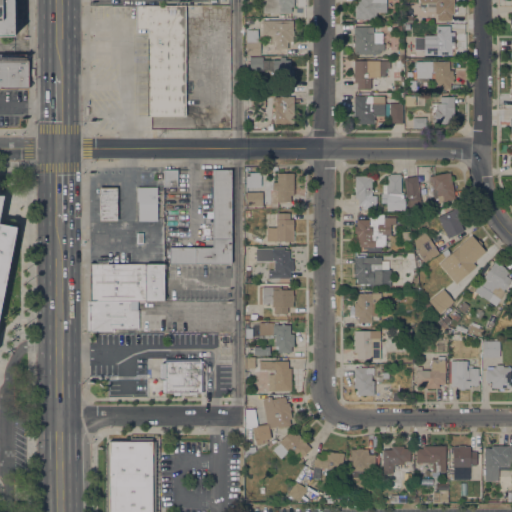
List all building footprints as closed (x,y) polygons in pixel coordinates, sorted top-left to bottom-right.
[(13,0),(13,36),(0,36),(0,0),(13,0)] [(263,13),(263,6),(258,6),(258,0),(293,0),(293,7),(291,7),(291,13),(263,13)] [(386,0),(386,12),(376,12),(376,19),(355,19),(355,2),(358,1),(360,1),(360,0),(386,0)] [(454,0),(454,14),(451,14),(451,20),(438,20),(438,14),(435,14),(435,11),(427,11),(427,3),(435,3),(420,3),(420,0),(454,0)] [(185,116),(148,116),(148,29),(136,29),(136,6),(185,6),(185,116)] [(294,20),(294,34),(293,34),(293,41),(289,41),(289,42),(287,42),(287,49),(274,49),(274,43),(272,43),(272,36),(261,36),(261,20),(294,20)] [(354,54),(354,26),(373,27),(373,32),(382,32),(382,43),(384,43),(384,50),(380,50),(380,52),(379,52),(379,54),(354,54)] [(436,35),(436,26),(450,26),(450,32),(454,32),(454,45),(451,45),(451,55),(424,55),(424,35),(428,35),(436,35)] [(257,30),(257,38),(260,38),(260,55),(246,55),(246,29),(257,30)] [(0,54),(24,54),(24,59),(28,59),(27,88),(0,88),(0,54)] [(262,57),(262,69),(250,69),(250,57),(262,57)] [(279,60),(279,57),(285,57),(285,60),(290,60),(290,67),(290,69),(293,69),(293,79),(275,79),(275,71),(263,71),(263,60),(279,60)] [(396,67),(395,59),(403,58),(403,67),(396,67)] [(390,68),(385,68),(385,76),(379,76),(379,77),(375,77),(375,80),(370,80),(370,89),(357,89),(357,83),(354,83),(354,60),(390,60),(390,68)] [(449,61),(449,70),(453,70),(453,82),(450,82),(450,88),(437,89),(437,82),(434,82),(434,71),(432,71),(432,61),(449,61)] [(251,93),(265,94),(264,108),(251,107),(251,93)] [(293,124),(273,124),(274,97),(280,97),(280,96),(293,96),(293,124)] [(384,96),(384,116),(374,116),(374,124),(356,124),(356,117),(353,117),(353,96),(384,96)] [(454,96),(454,117),(452,117),(452,123),(432,124),(432,114),(431,114),(431,103),(440,103),(440,96),(454,96)] [(402,124),(389,124),(389,103),(402,103),(402,124)] [(426,117),(426,127),(412,127),(412,117),(426,117)] [(178,187),(163,187),(163,168),(178,168),(178,187)] [(231,263),(169,264),(169,247),(212,247),(212,170),(231,169),(231,263)] [(261,173),(260,187),(246,187),(246,172),(261,173)] [(449,172),(455,199),(438,202),(436,190),(433,190),(432,182),(430,183),(428,176),(449,172)] [(293,195),(290,195),(290,202),(277,202),(277,190),(272,189),(272,182),(277,182),(277,173),(294,173),(293,195)] [(380,203),(381,194),(382,194),(382,184),(386,184),(387,184),(387,175),(389,175),(389,173),(400,174),(400,175),(401,175),(400,194),(403,194),(403,197),(405,198),(405,210),(394,209),(394,210),(387,210),(387,203),(380,203)] [(355,176),(372,176),(371,206),(358,205),(358,198),(355,198),(355,176)] [(422,210),(408,212),(403,178),(416,176),(422,210)] [(157,221),(138,221),(138,201),(137,201),(137,187),(157,187),(157,221)] [(117,221),(99,221),(99,188),(117,188),(117,221)] [(245,206),(246,192),(263,192),(262,206),(245,206)] [(0,196),(3,196),(0,212),(0,224),(16,227),(13,245),(0,307),(0,196)] [(437,217),(456,208),(464,223),(461,225),(464,231),(448,239),(437,217)] [(266,241),(266,227),(276,227),(276,213),(290,213),(289,219),(293,219),(293,231),(294,231),(294,241),(266,241)] [(384,217),(395,217),(395,224),(390,224),(390,227),(396,227),(396,233),(390,233),(390,235),(385,235),(385,247),(381,246),(381,250),(367,250),(367,248),(363,248),(363,247),(357,247),(357,238),(354,238),(354,226),(356,226),(356,219),(369,220),(369,214),(384,214),(384,217)] [(402,231),(409,230),(410,239),(402,240),(402,231)] [(425,232),(439,253),(424,263),(416,249),(414,239),(425,232)] [(472,234),(485,251),(472,262),(476,266),(455,283),(438,263),(472,234)] [(268,278),(268,270),(274,270),(274,261),(272,261),(255,261),(255,248),(285,248),(285,250),(289,250),(289,259),(293,259),(293,272),(290,272),(290,278),(268,278)] [(381,257),(381,269),(390,269),(390,284),(356,284),(356,277),(354,277),(354,273),(354,264),(354,258),(353,258),(353,257),(381,257)] [(488,300),(474,291),(479,284),(481,285),(484,280),(483,279),(494,261),(505,268),(504,268),(508,271),(505,276),(511,279),(502,292),(503,292),(498,301),(490,297),(488,300)] [(90,300),(89,263),(166,264),(166,268),(164,268),(163,301),(130,300),(90,300)] [(281,287),(281,289),(293,290),(293,295),(294,295),(293,301),(293,307),(288,307),(287,314),(274,313),(274,307),(271,307),(272,305),(262,304),(258,304),(258,287),(262,287),(281,287)] [(443,288),(453,301),(439,313),(429,300),(443,288)] [(381,293),(381,307),(371,307),(371,322),(358,322),(358,316),(353,316),(353,302),(356,302),(356,293),(381,293)] [(130,310),(138,310),(138,329),(112,329),(112,332),(87,332),(86,300),(90,300),(130,300),(130,310)] [(464,302),(469,305),(464,312),(459,308),(464,302)] [(450,316),(454,311),(460,316),(456,321),(450,316)] [(443,319),(446,315),(451,320),(447,323),(443,319)] [(443,327),(436,320),(439,317),(447,324),(443,327)] [(468,332),(470,325),(471,325),(472,322),(480,325),(479,328),(483,329),(480,336),(468,332)] [(259,323),(274,323),(274,325),(290,325),(290,334),(293,334),(293,346),(291,346),(291,352),(277,352),(277,346),(275,346),(275,335),(271,335),(271,338),(259,338),(259,323)] [(467,328),(465,332),(455,328),(456,324),(467,328)] [(380,330),(380,359),(357,359),(357,353),(353,353),(353,330),(380,330)] [(482,341),(499,341),(499,357),(482,357),(482,341)] [(269,346),(269,354),(253,354),(253,346),(269,346)] [(244,358),(255,358),(254,368),(243,368),(244,358)] [(162,395),(162,380),(160,378),(160,363),(162,361),(162,359),(203,359),(203,395),(162,395)] [(416,370),(416,367),(422,367),(422,370),(431,370),(431,367),(430,367),(430,363),(431,363),(431,359),(445,359),(445,384),(438,384),(438,388),(435,388),(433,389),(431,389),(430,388),(421,388),(421,385),(416,385),(416,370)] [(451,360),(466,360),(466,361),(468,361),(468,366),(466,366),(466,370),(468,370),(468,368),(478,368),(478,375),(480,375),(480,380),(478,380),(478,385),(476,385),(476,386),(473,386),(473,385),(469,385),(469,388),(464,388),(464,390),(459,390),(459,388),(457,388),(457,386),(451,386),(451,360)] [(288,361),(288,368),(291,368),(291,390),(290,390),(290,394),(283,394),(283,390),(267,391),(267,382),(268,382),(268,376),(274,376),(274,369),(259,369),(259,361),(288,361)] [(495,367),(495,365),(503,365),(503,367),(507,367),(507,366),(509,366),(509,367),(510,367),(510,368),(511,368),(511,370),(510,370),(510,379),(511,379),(511,381),(510,381),(510,388),(503,388),(503,389),(503,391),(499,391),(499,389),(498,389),(498,388),(492,387),(492,383),(486,383),(486,369),(487,369),(487,367),(495,367)] [(356,395),(356,388),(354,388),(354,367),(373,367),(373,375),(371,375),(371,380),(373,380),(373,395),(356,395)] [(375,382),(375,376),(382,376),(382,372),(388,372),(388,378),(382,378),(382,382),(375,382)] [(374,383),(390,383),(390,396),(374,396),(374,383)] [(271,396),(271,399),(285,397),(286,403),(289,402),(292,419),(289,419),(290,425),(269,429),(270,438),(266,439),(267,442),(256,445),(255,439),(258,438),(258,437),(253,437),(252,427),(247,428),(247,436),(244,436),(244,427),(245,409),(254,409),(257,426),(266,424),(261,398),(271,396)] [(272,450),(280,443),(278,441),(291,430),(296,436),(298,434),(311,448),(301,458),(296,453),(293,455),(290,451),(288,453),(288,452),(280,458),(272,450)] [(158,436),(157,511),(105,511),(105,445),(108,445),(108,441),(129,441),(129,436),(158,436)] [(452,446),(458,446),(458,445),(465,445),(465,446),(470,446),(470,452),(476,452),(476,466),(470,466),(470,468),(452,468),(452,446)] [(244,457),(243,447),(255,446),(256,451),(244,457)] [(382,450),(391,450),(391,446),(403,446),(403,448),(410,448),(410,467),(403,467),(403,464),(400,464),(400,469),(392,469),(392,473),(382,473),(382,450)] [(445,446),(445,472),(439,472),(439,476),(431,476),(431,464),(433,464),(433,462),(416,462),(416,449),(423,449),(423,446),(445,446)] [(498,466),(498,478),(485,477),(485,466),(484,466),(484,448),(491,448),(491,446),(511,446),(511,466),(499,466),(498,466)] [(375,468),(368,468),(368,470),(362,470),(362,478),(352,478),(352,471),(350,471),(350,460),(348,460),(348,456),(350,456),(350,449),(356,449),(356,448),(362,448),(362,449),(367,449),(367,452),(368,452),(368,454),(375,454),(375,468)] [(312,467),(313,459),(315,459),(315,455),(316,455),(316,453),(321,454),(321,451),(344,453),(342,470),(312,467)] [(456,501),(447,501),(447,490),(448,480),(464,480),(464,492),(456,492),(456,501)] [(307,488),(299,501),(287,494),(295,481),(307,488)] [(439,501),(439,490),(447,490),(447,501),(439,501)]
